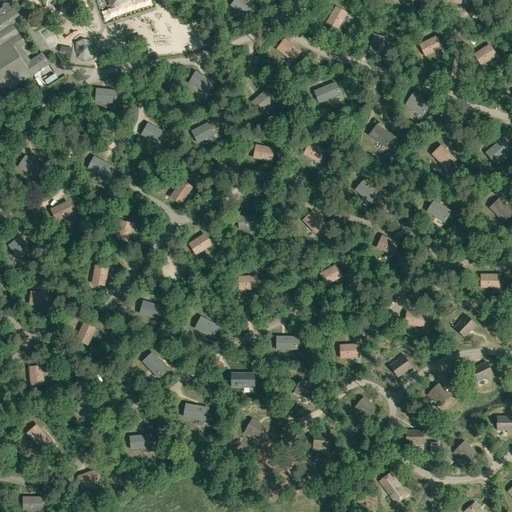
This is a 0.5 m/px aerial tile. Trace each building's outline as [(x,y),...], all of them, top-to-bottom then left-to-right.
[(245,17),(253,7),(244,0),(235,0),(231,6),(245,17)] [(12,26),(21,20),(14,9),(11,11),(8,6),(4,8),(0,11),(0,87),(11,90),(49,65),(42,54),(30,61),(22,48),(25,46),(12,26)] [(347,13),(336,7),(327,23),(338,29),(347,13)] [(74,24),(65,27),(68,33),(77,30),(74,24)] [(374,34),(369,51),(381,55),(386,38),(374,34)] [(436,36),(420,44),(426,56),(441,48),(436,36)] [(301,52),(285,39),(277,50),(293,62),(301,52)] [(489,45),(475,54),(481,65),(496,55),(489,45)] [(213,82),(196,72),(189,83),(207,93),(213,82)] [(319,104),(340,95),(335,83),(315,92),(319,104)] [(116,104),(117,91),(97,89),(96,102),(116,104)] [(267,89),(252,103),(261,112),(276,99),(267,89)] [(424,115),(430,105),(413,94),(407,104),(424,115)] [(210,122),(192,132),(198,143),(216,134),(210,122)] [(148,124),(142,135),(159,145),(166,134),(148,124)] [(369,135),(385,147),(393,137),(377,125),(369,135)] [(510,150),(501,140),(486,153),(494,163),(510,150)] [(310,143),(304,155),(320,163),(326,152),(310,143)] [(256,145),(254,158),(271,161),(274,148),(256,145)] [(432,155),(446,169),(456,160),(441,146),(432,155)] [(43,167),(26,156),(19,167),(35,178),(43,167)] [(114,168),(94,157),(88,168),(108,179),(114,168)] [(182,181),(170,197),(181,205),(192,188),(182,181)] [(379,194),(364,181),(356,190),(371,203),(379,194)] [(511,212),(500,199),(490,208),(504,222),(511,214),(511,212)] [(434,201),(427,212),(444,223),(451,212),(434,201)] [(58,221),(74,213),(69,202),(52,209),(58,221)] [(316,233),(325,225),(314,212),(304,220),(316,233)] [(258,228),(256,215),(239,217),(240,230),(258,228)] [(116,238),(129,241),(133,225),(120,222),(116,238)] [(212,245),(205,234),(190,244),(197,255),(212,245)] [(393,255),(398,244),(382,236),(377,248),(393,255)] [(30,252),(19,238),(9,246),(20,260),(30,252)] [(167,254),(173,244),(169,241),(162,251),(167,254)] [(321,274),(327,285),(343,276),(337,265),(321,274)] [(93,284),(106,286),(108,268),(96,266),(93,284)] [(482,274),(482,287),(499,288),(499,275),(482,274)] [(239,277),(240,290),(258,289),(257,276),(239,277)] [(48,307),(49,294),(32,292),(30,305),(48,307)] [(159,320),(162,309),(143,304),(140,314),(159,320)] [(406,324),(424,327),(425,314),(408,312),(406,324)] [(461,321),(455,328),(464,337),(476,325),(465,314),(460,319),(461,321)] [(201,317),(195,329),(213,338),(219,327),(201,317)] [(84,324),(77,340),(88,345),(96,329),(84,324)] [(297,350),(297,337),(277,337),(277,350),(297,350)] [(342,358),(359,357),(358,344),(341,345),(342,358)] [(152,353),(143,362),(157,377),(166,368),(152,353)] [(398,360),(390,366),(397,377),(411,367),(402,354),(397,358),(398,360)] [(471,370),(477,382),(486,377),(487,380),(493,376),(487,362),(471,370)] [(31,368),(33,385),(45,384),(43,366),(31,368)] [(254,374),(232,374),(232,387),(254,387),(254,374)] [(301,395),(309,399),(316,388),(301,380),(293,393),(300,397),(301,395)] [(434,398),(441,405),(450,396),(438,384),(427,395),(432,400),(434,398)] [(361,412),(368,418),(377,408),(363,397),(353,409),(359,414),(361,412)] [(100,411),(84,399),(76,409),(92,421),(100,411)] [(206,421),(208,408),(186,404),(184,417),(206,421)] [(511,417),(497,417),(497,430),(507,430),(507,433),(511,432),(511,417)] [(252,434),(260,439),(267,428),(252,419),(244,433),(250,436),(252,434)] [(41,449),(50,440),(37,425),(27,434),(41,449)] [(413,444),(423,444),(423,431),(406,431),(406,447),(413,447),(413,444)] [(320,448),(330,449),(331,436),(314,434),(313,449),(320,450),(320,448)] [(130,437),(131,450),(154,448),(153,435),(130,437)] [(460,456),(467,463),(476,454),(464,442),(453,453),(458,458),(460,456)] [(78,477),(83,488),(99,482),(95,471),(78,477)] [(390,473),(380,481),(396,503),(406,495),(390,473)] [(24,510),(41,510),(41,497),(24,497),(24,510)] [(482,511),(475,503),(465,511),(464,511),(482,511)]
